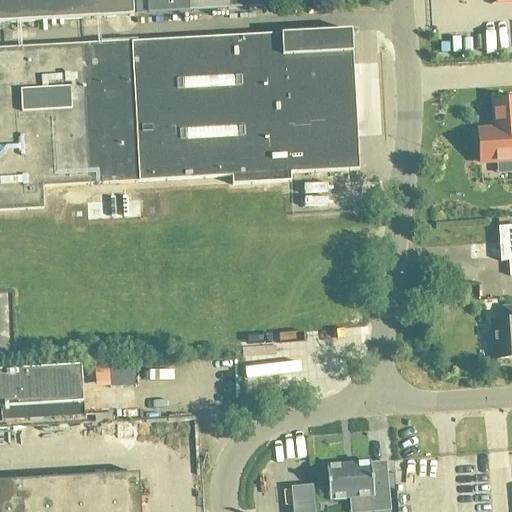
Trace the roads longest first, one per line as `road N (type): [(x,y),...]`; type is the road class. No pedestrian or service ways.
road 1 (unclassified): [(402,0),(410,91),(374,403)]
road 2 (unclassified): [(374,403),(297,416),(259,433),(237,455),(226,511)]
road 3 (unclassified): [(511,397),(374,403)]
